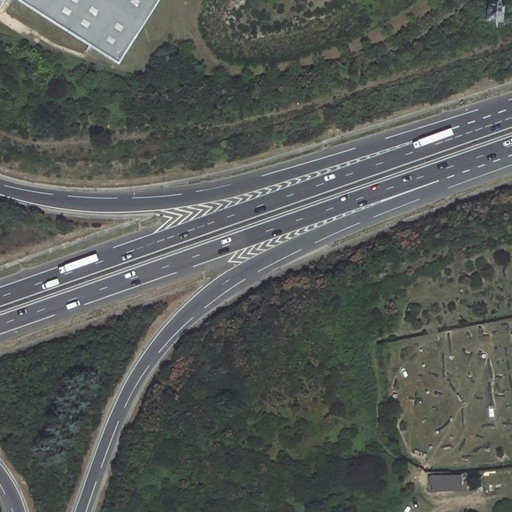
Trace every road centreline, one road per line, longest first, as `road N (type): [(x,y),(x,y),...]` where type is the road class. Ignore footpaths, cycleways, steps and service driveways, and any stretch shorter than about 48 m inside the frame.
road 1 (motorway): [(82,511),(129,389),(208,291),(304,238),(511,161)]
road 2 (motorway): [(0,324),(511,145)]
road 3 (motorway): [(462,134),(0,296)]
road 4 (motorway): [(462,134),(420,134),(219,196),(108,205),(0,188)]
